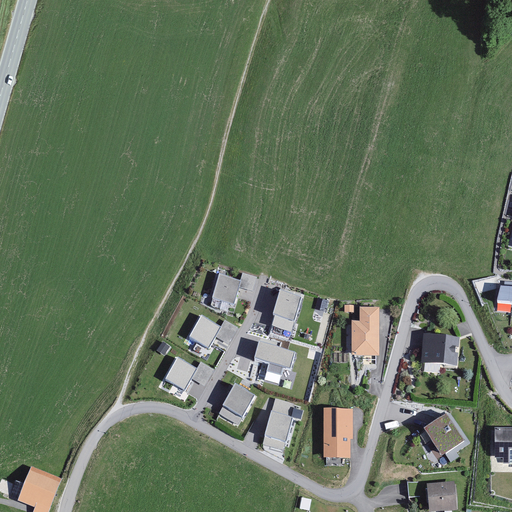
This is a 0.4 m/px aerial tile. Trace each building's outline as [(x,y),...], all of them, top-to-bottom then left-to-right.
[(479,291),(498,288),(496,276),(477,279),(479,291)] [(240,283),(220,277),(214,298),(233,304),(240,283)] [(511,291),(499,290),(498,304),(511,305),(511,291)] [(300,301),(281,295),(275,316),(294,322),(300,301)] [(378,309),(360,309),(360,324),(352,324),(352,357),(378,357),(378,309)] [(219,329),(202,319),(191,338),(209,348),(219,329)] [(459,341),(423,337),(420,365),(456,369),(459,341)] [(293,356),(260,346),(256,360),(290,369),(293,356)] [(196,371),(178,361),(167,381),(185,391),(196,371)] [(252,398),(235,389),(221,415),(238,424),(252,398)] [(301,420),(304,408),(276,400),(273,412),(301,420)] [(352,439),(351,411),(325,412),(325,458),(349,458),(349,439),(352,439)] [(291,421),(272,416),(266,437),(286,443),(291,421)] [(464,444),(445,417),(423,433),(442,459),(464,444)] [(511,461),(511,429),(496,429),(495,461),(511,461)] [(47,511),(60,482),(32,469),(18,502),(34,509),(32,511),(47,511)] [(457,511),(454,484),(427,487),(430,511),(457,511)]
